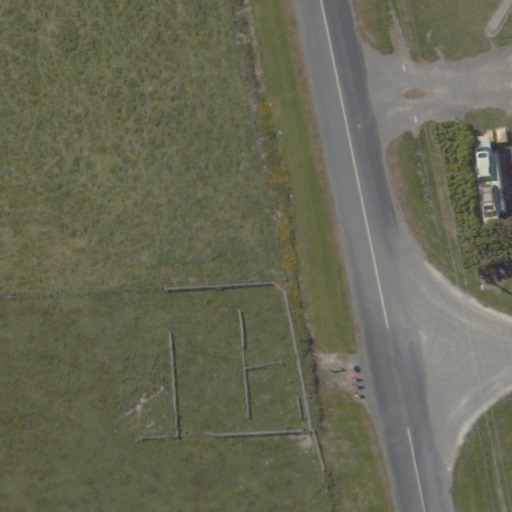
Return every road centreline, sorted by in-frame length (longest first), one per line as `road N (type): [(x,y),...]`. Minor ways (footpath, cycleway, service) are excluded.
road 1 (residential): [(319,0),(392,363)]
road 2 (residential): [(392,363),(423,511)]
road 3 (residential): [(392,363),(511,356)]
